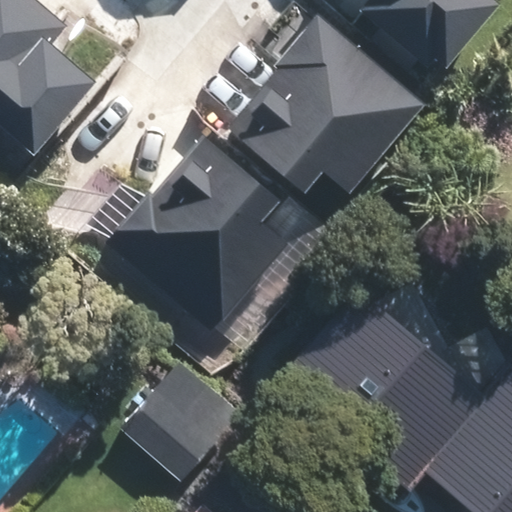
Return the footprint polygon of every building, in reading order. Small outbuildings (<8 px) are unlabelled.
[(82,11),(69,0),(0,0),(0,121),(2,119),(45,155),(116,72),(66,29),(82,11)] [(332,0),(330,0),(239,110),(320,176),(340,152),(367,174),(439,88),(332,0)] [(373,0),(449,64),(504,0),(373,0)] [(293,185),(213,115),(113,229),(218,322),(305,222),(279,200),(293,185)] [(485,383),(362,277),(284,367),(407,473),(423,454),(485,383)] [(423,454),(491,511),(511,511),(511,353),(485,383),(423,454)] [(169,367),(122,423),(185,476),(232,420),(169,367)] [(246,511),(214,484),(190,511),(246,511)]
